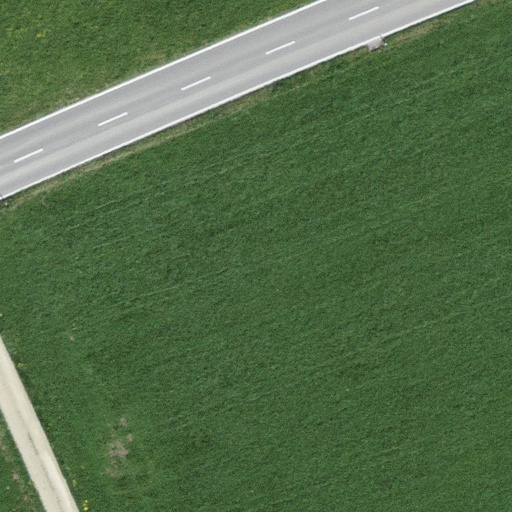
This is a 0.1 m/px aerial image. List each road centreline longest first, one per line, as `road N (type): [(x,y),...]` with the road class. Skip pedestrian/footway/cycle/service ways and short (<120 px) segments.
road 1 (secondary): [(0,170),(408,0)]
road 2 (track): [(0,370),(62,511)]
